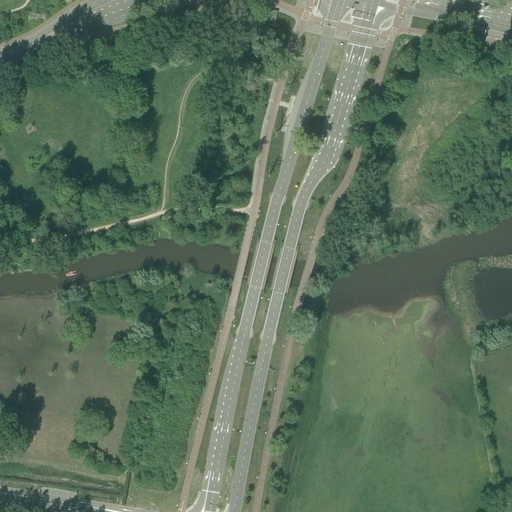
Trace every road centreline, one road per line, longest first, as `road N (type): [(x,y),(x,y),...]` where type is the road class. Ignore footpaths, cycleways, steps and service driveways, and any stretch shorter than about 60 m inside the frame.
road 1 (secondary): [(233,511),(298,210),(336,122),(372,2)]
road 2 (secondary): [(338,0),(275,205),(208,511)]
road 3 (track): [(511,346),(480,357),(469,373),(493,511)]
road 4 (secondary): [(372,2),(511,28)]
